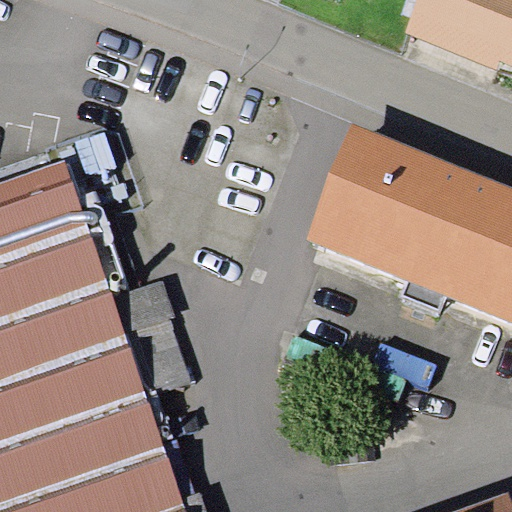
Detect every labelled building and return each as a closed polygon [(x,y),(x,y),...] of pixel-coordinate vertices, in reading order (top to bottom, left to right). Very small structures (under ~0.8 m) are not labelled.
[(511,0),(419,0),(406,32),(497,69),(500,61),(511,65),(511,0)] [(511,321),(511,187),(351,121),(307,237),(408,278),(449,296),(511,321)] [(64,160),(0,181),(0,511),(186,511),(146,395),(112,298),(64,160)] [(441,313),(449,296),(408,278),(400,295),(441,313)] [(164,280),(112,298),(146,395),(192,380),(169,317),(175,316),(164,280)]
